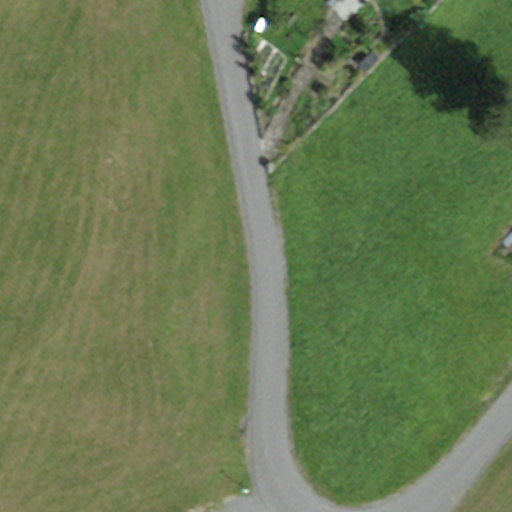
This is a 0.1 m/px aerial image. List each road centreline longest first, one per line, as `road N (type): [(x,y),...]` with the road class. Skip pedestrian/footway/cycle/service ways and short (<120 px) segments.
road 1 (residential): [(214,0),(263,238),(273,314),(273,468),(292,511)]
road 2 (residential): [(410,511),(511,403)]
